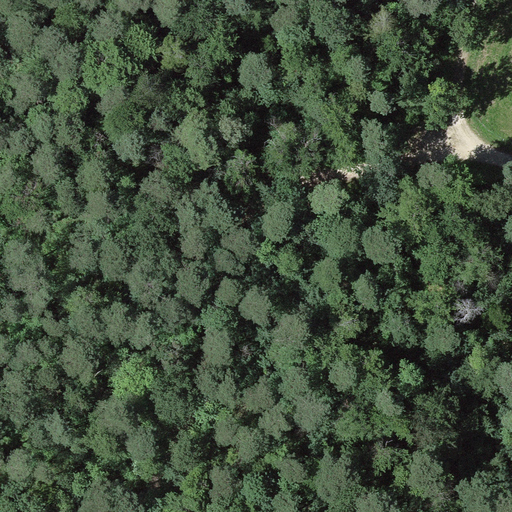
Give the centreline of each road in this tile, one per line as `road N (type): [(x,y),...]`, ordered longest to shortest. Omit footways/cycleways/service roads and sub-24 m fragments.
road 1 (track): [(143,511),(179,432),(241,227),(266,199),(305,179),(466,134)]
road 2 (track): [(466,134),(459,87),(481,0)]
